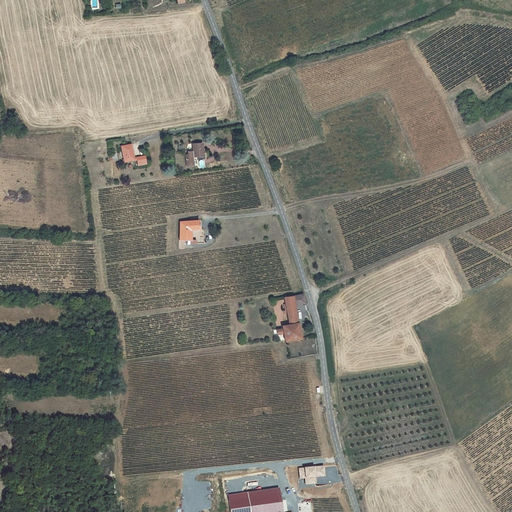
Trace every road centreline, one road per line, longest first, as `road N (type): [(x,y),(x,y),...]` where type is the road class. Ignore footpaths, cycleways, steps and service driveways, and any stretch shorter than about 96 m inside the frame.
road 1 (tertiary): [(204,0),(311,295),(334,439),(358,511)]
road 2 (track): [(311,295),(511,206)]
